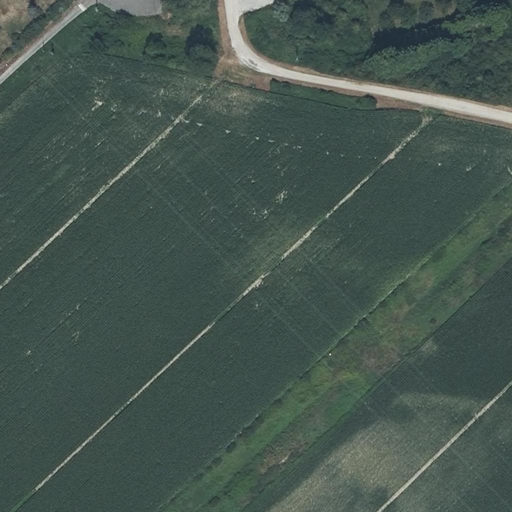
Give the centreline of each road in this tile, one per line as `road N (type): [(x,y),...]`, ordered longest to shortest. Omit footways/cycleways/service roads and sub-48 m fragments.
road 1 (track): [(230,0),(242,48),(255,59),(511,119)]
road 2 (track): [(0,81),(89,0)]
